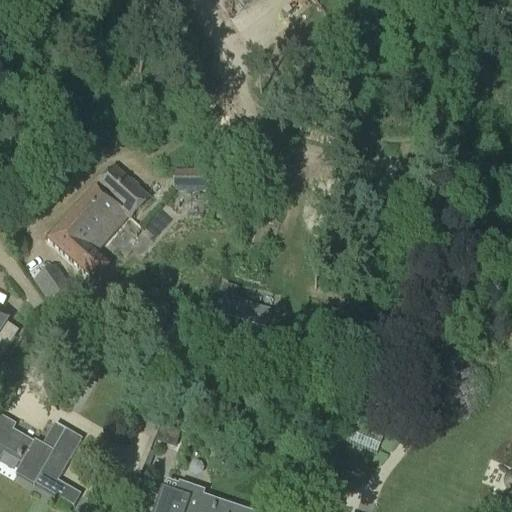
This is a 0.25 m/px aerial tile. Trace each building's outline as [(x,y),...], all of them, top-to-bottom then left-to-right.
[(236,0),(243,9),(255,0),(236,0)] [(95,190),(133,217),(148,200),(135,188),(136,187),(114,168),(95,190)] [(208,194),(208,173),(174,173),(173,194),(208,194)] [(129,222),(133,217),(95,190),(47,243),(89,281),(94,285),(108,269),(94,257),(127,219),(129,222)] [(48,307),(70,292),(56,269),(33,284),(48,307)] [(399,380),(424,320),(418,317),(430,288),(408,279),(370,368),(399,380)] [(224,286),(215,316),(265,331),(267,325),(269,323),(271,315),(269,312),(261,309),(260,311),(242,305),(239,307),(237,304),(237,301),(234,300),(236,290),(224,286)] [(166,336),(173,313),(136,302),(129,324),(166,336)] [(0,358),(17,334),(6,326),(8,323),(0,318),(0,358)] [(465,328),(453,325),(450,343),(462,345),(465,328)] [(33,444),(12,432),(16,427),(0,417),(0,449),(20,461),(18,463),(21,465),(14,476),(34,488),(34,487),(73,509),(80,497),(57,483),(81,442),(54,426),(42,447),(34,443),(33,444)] [(181,434),(160,426),(155,441),(175,448),(181,434)] [(511,473),(511,474),(510,474),(509,475),(508,475),(508,476),(507,476),(506,477),(505,478),(505,479),(504,479),(504,480),(503,481),(503,482),(503,483),(503,484),(502,485),(502,486),(503,486),(503,487),(503,488),(503,489),(503,490),(504,490),(504,491),(505,492),(505,493),(506,493),(506,494),(507,494),(508,495),(509,495),(509,496),(510,496),(511,496),(511,473)] [(337,503),(342,491),(321,483),(312,505),(327,511),(328,511),(333,501),(337,503)] [(239,511),(202,499),(204,494),(178,486),(174,497),(160,492),(153,511),(239,511)]
